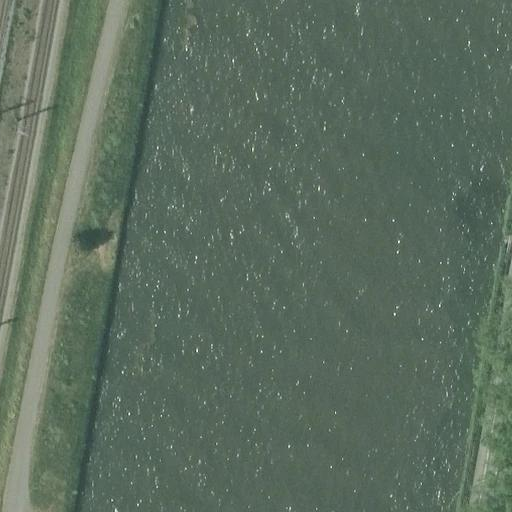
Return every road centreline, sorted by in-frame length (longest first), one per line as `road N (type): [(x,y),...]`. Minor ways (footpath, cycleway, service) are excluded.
road 1 (unclassified): [(10,511),(49,295),(118,0)]
road 2 (tertiary): [(479,511),(511,327)]
